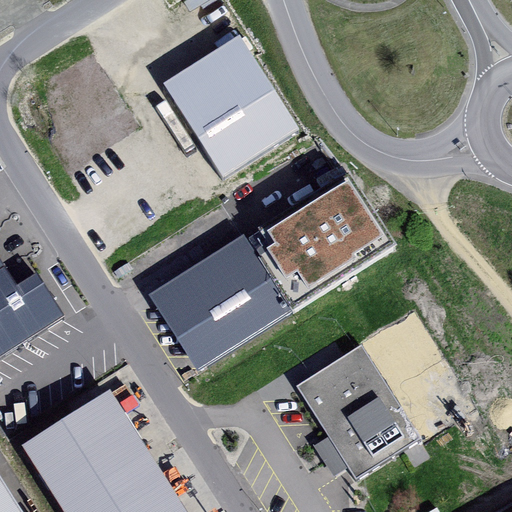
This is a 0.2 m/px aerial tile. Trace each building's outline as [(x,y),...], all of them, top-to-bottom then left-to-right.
[(298,133),(250,57),(175,101),(222,181),(298,133)] [(349,178),(247,242),(293,314),(394,250),(349,178)] [(167,305),(208,368),(292,315),(252,251),(167,305)] [(0,359),(64,319),(48,295),(37,277),(17,289),(0,262),(0,359)] [(420,441),(361,348),(296,389),(328,439),(317,447),(336,476),(347,469),(356,482),(420,441)] [(175,511),(104,398),(21,449),(60,511),(175,511)] [(20,511),(0,479),(0,511),(20,511)]
